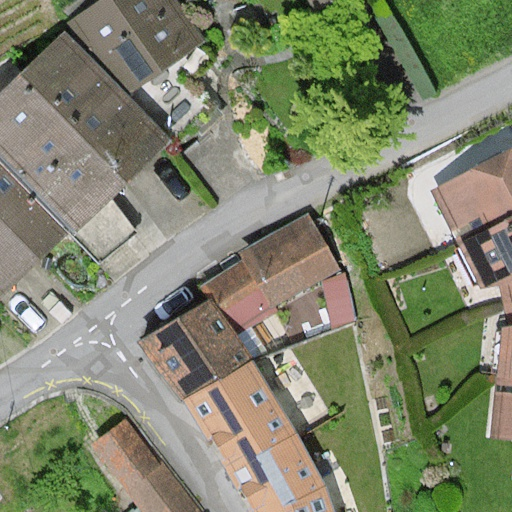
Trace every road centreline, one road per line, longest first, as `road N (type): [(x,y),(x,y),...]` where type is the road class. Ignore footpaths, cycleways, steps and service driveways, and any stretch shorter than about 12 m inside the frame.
road 1 (unclassified): [(99,327),(242,219),(511,83)]
road 2 (residential): [(228,511),(99,327)]
road 3 (unclassified): [(0,395),(99,327)]
